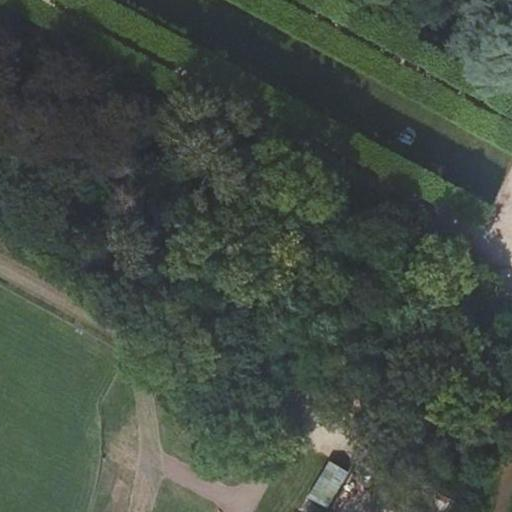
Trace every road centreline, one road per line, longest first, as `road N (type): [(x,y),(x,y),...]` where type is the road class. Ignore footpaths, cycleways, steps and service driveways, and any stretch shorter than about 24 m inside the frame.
road 1 (track): [(511,258),(39,0)]
road 2 (track): [(261,0),(511,137)]
